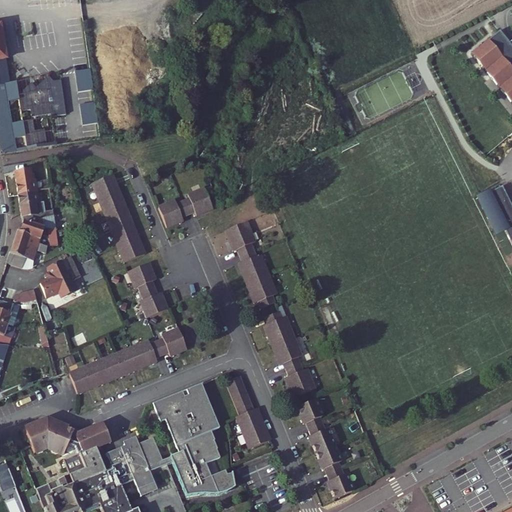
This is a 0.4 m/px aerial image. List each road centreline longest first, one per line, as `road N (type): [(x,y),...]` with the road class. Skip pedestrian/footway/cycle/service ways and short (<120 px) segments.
road 1 (residential): [(0,424),(46,407),(82,421),(244,353)]
road 2 (residential): [(124,162),(133,166),(165,248),(216,285),(244,353)]
road 3 (residential): [(511,422),(352,511)]
road 4 (residential): [(244,353),(311,511)]
